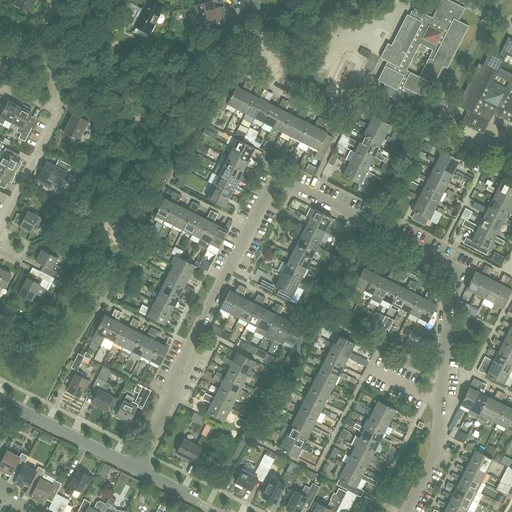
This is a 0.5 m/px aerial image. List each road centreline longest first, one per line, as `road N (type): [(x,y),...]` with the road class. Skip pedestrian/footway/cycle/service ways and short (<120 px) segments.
road 1 (residential): [(135,468),(266,193),(285,181),(452,266),(435,453),(405,511)]
road 2 (tertiary): [(135,468),(0,400)]
road 3 (residential): [(0,227),(58,111)]
road 4 (residential): [(373,0),(248,34)]
